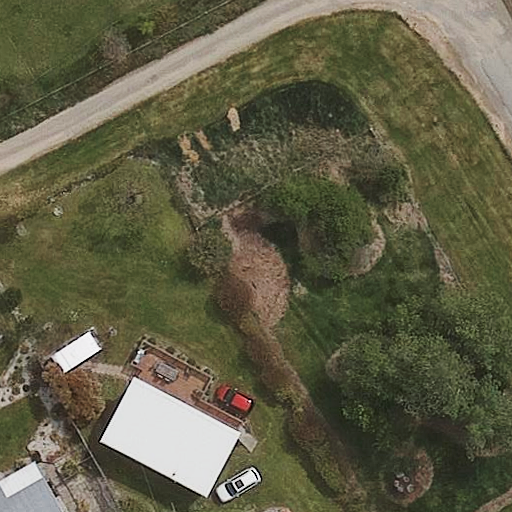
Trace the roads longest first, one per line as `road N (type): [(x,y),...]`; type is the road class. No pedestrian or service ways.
road 1 (residential): [(305,0),(0,163)]
road 2 (residential): [(511,108),(446,3),(434,0)]
